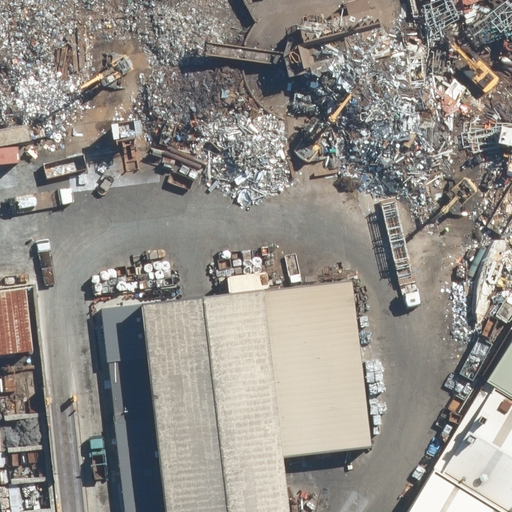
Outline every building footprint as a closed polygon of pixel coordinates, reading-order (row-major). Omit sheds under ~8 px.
[(145,150),(139,111),(124,113),(129,152),(145,150)] [(102,210),(100,169),(82,170),(85,211),(102,210)] [(32,277),(24,214),(0,216),(0,270),(1,281),(32,277)] [(317,275),(143,298),(171,511),(290,511),(284,460),(341,452),(317,275)] [(0,354),(36,351),(29,287),(0,290),(0,354)] [(511,342),(489,379),(511,393),(511,342)] [(511,511),(511,393),(489,379),(433,468),(505,511),(511,511)] [(505,511),(433,468),(406,511),(505,511)]
